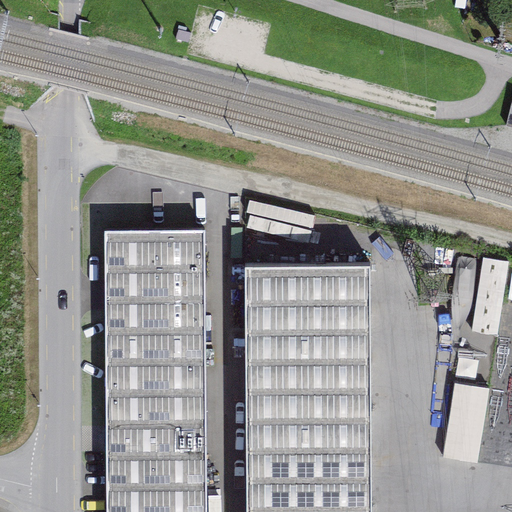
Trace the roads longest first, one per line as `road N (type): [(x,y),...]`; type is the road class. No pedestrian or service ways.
road 1 (unclassified): [(64,0),(60,493)]
road 2 (unclassified): [(294,0),(511,72)]
